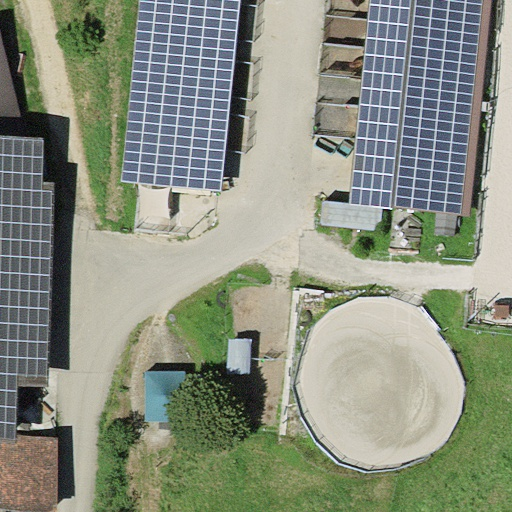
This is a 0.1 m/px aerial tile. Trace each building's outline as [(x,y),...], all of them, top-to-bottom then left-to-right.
[(240,0),(139,0),(123,177),(222,187),(240,0)] [(370,0),(350,204),(322,201),(320,225),(380,231),(382,207),(470,216),(491,0),(370,0)] [(0,136),(25,137),(0,39),(0,136)] [(0,136),(0,439),(17,440),(17,434),(17,385),(47,386),(52,184),(41,184),(43,138),(25,137),(0,136)] [(58,435),(17,434),(17,440),(0,439),(0,507),(56,509),(58,435)]
